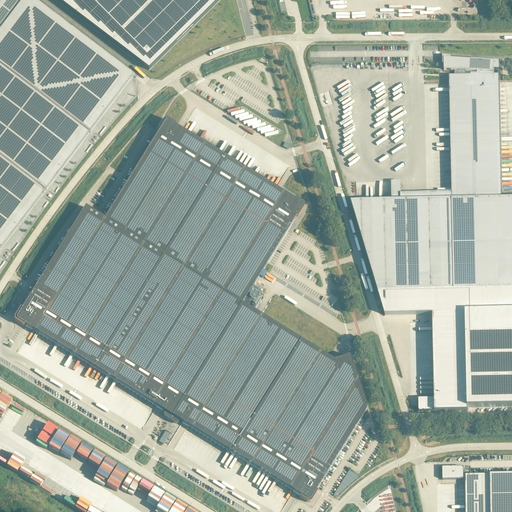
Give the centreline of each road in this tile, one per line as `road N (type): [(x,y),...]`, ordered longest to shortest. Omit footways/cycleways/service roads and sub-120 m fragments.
road 1 (unclassified): [(295,38),(417,455)]
road 2 (unclassified): [(295,38),(222,52),(151,93),(66,193),(0,290)]
road 3 (unclassified): [(205,511),(0,384)]
road 4 (unclassified): [(511,37),(295,38)]
road 5 (unknown): [(455,37),(443,5),(334,3),(319,7),(323,38)]
road 6 (unknown): [(127,511),(0,434)]
road 7 (unknown): [(412,75),(411,170),(401,178),(363,174)]
road 8 (unknown): [(45,0),(163,84)]
road 9 (unknown): [(363,174),(338,158),(328,81),(358,74)]
